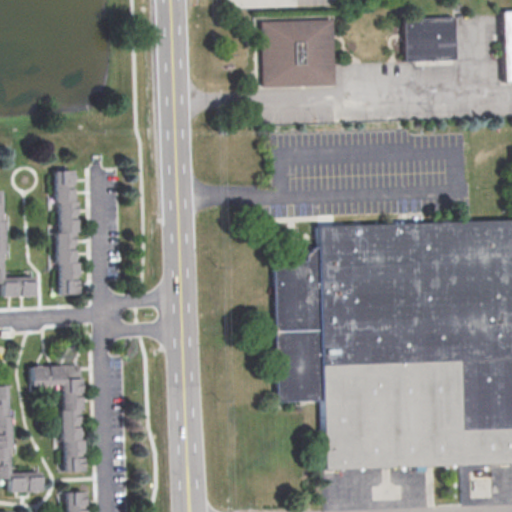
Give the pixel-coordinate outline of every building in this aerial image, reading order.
[(511,12),(511,84),(502,85),(497,13),(511,12)] [(450,19),(454,60),(400,63),(400,22),(450,19)] [(258,23),(329,20),(333,86),(260,88),(258,23)] [(511,159),(511,465),(316,471),(313,402),(274,404),(271,265),(307,263),(313,230),(510,222),(511,159)] [(53,293),(73,292),(69,169),(50,170),(53,293)] [(0,295),(29,295),(29,275),(0,276),(0,295)] [(60,471),(79,470),(75,365),(60,365),(60,364),(26,365),(27,384),(56,383),(60,471)] [(36,490),(35,471),(5,472),(4,385),(0,384),(0,477),(4,477),(4,491),(36,490)] [(60,511),(80,511),(80,490),(60,491),(60,511)]
